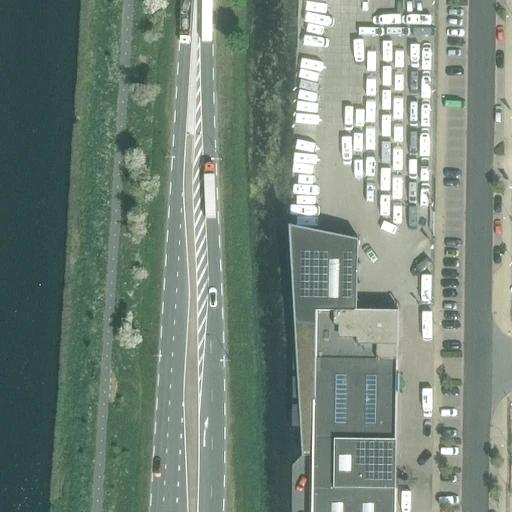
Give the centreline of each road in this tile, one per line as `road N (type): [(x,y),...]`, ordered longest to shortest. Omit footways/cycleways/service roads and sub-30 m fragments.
road 1 (primary): [(193,0),(177,143),(164,511)]
road 2 (primary): [(208,511),(201,0)]
road 3 (unclassified): [(481,343),(486,0)]
road 4 (unclassified): [(478,511),(481,343)]
